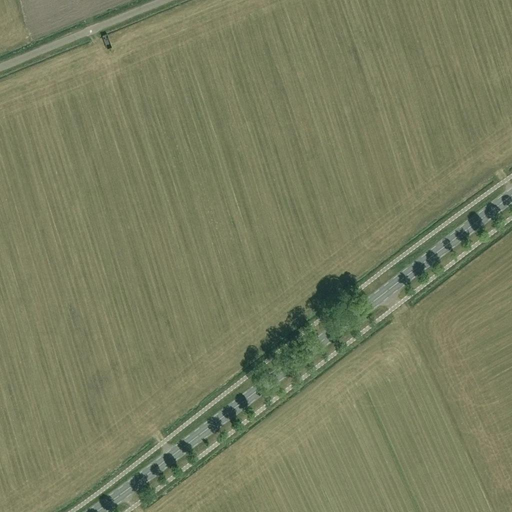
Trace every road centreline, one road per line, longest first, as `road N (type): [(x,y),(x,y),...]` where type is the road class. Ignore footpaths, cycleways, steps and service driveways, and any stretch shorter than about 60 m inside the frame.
road 1 (primary): [(96,511),(511,196)]
road 2 (unclassified): [(0,68),(168,0)]
